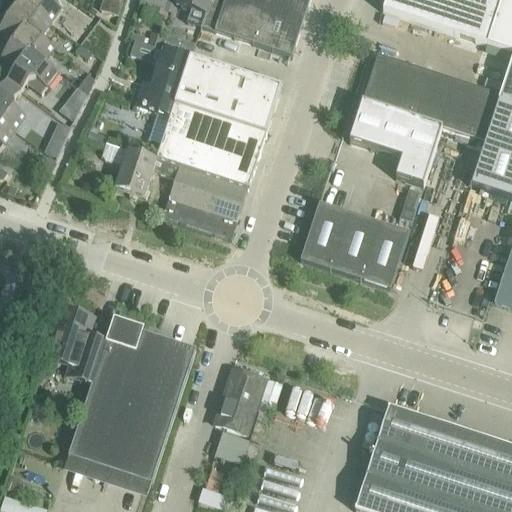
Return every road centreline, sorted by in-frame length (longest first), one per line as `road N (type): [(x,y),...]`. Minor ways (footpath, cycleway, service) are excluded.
road 1 (unclassified): [(237,302),(336,0)]
road 2 (unclassified): [(511,393),(237,302)]
road 3 (residential): [(173,511),(237,302)]
road 4 (unclassified): [(237,302),(87,254)]
